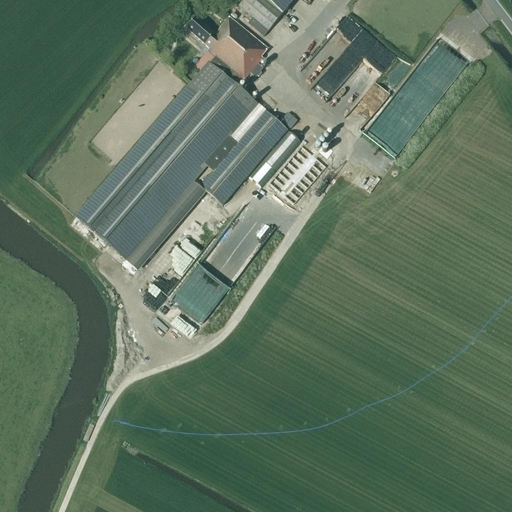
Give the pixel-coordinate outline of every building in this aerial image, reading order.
[(269,32),(282,17),(261,0),(244,0),(239,7),(269,32)] [(262,0),(282,16),(295,0),(262,0)] [(350,112),(397,56),(348,14),(331,35),(348,49),(343,55),(357,66),(331,96),(350,112)] [(196,19),(187,30),(210,50),(207,53),(215,59),(210,65),(209,64),(156,124),(166,133),(86,225),(126,260),(258,107),(238,89),(244,82),(250,75),(255,79),(263,70),(258,66),(263,60),(261,58),(268,51),(229,19),(215,36),(196,19)] [(426,102),(434,108),(468,62),(438,39),(403,85),(426,102)] [(163,58),(168,51),(162,46),(156,53),(163,58)] [(222,207),(287,132),(265,112),(199,188),(222,207)]
